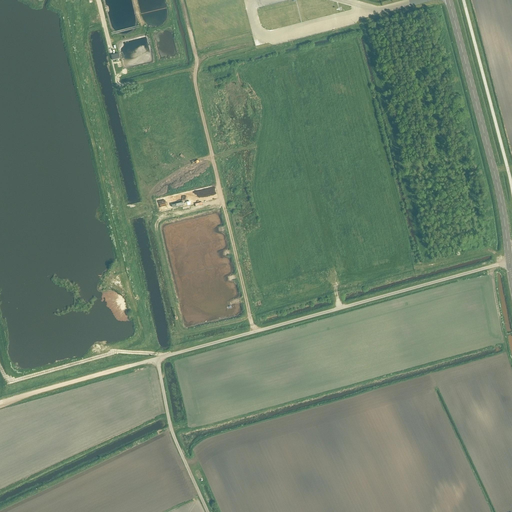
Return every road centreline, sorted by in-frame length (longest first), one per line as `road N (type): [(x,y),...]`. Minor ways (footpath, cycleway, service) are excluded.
road 1 (unclassified): [(129,366),(510,262)]
road 2 (primary): [(510,262),(448,0)]
road 3 (unknown): [(208,511),(171,429),(156,359)]
road 4 (track): [(0,403),(129,366)]
